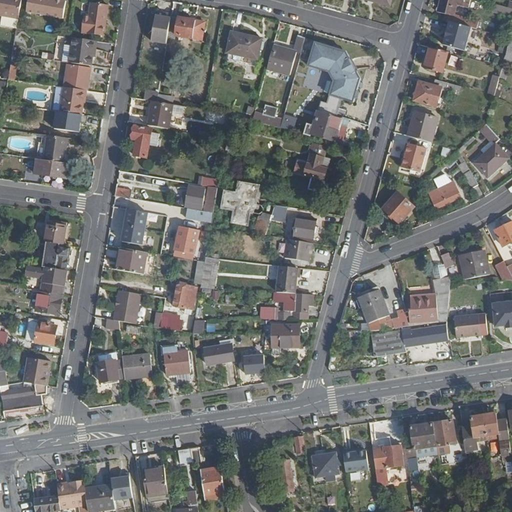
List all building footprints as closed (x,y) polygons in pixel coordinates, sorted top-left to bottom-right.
[(17,29),(22,0),(0,0),(0,15),(4,16),(2,26),(17,29)] [(63,18),(66,0),(62,0),(28,0),(27,12),(63,18)] [(470,10),(472,0),(441,0),(437,14),(455,18),(458,6),(470,10)] [(104,39),(109,8),(92,5),(89,19),(85,18),(82,35),(104,39)] [(507,16),(509,10),(494,6),(493,12),(507,16)] [(168,37),(172,17),(163,15),(162,19),(157,18),(152,44),(167,47),(168,37)] [(193,37),(196,23),(179,20),(179,18),(172,17),(168,37),(193,41),(193,37)] [(478,31),(480,23),(465,19),(463,27),(472,29),(478,31)] [(203,39),(206,24),(196,23),(193,37),(203,39)] [(466,52),(472,29),(463,27),(450,23),(444,46),(466,52)] [(240,59),(244,37),(231,34),(227,56),(240,59)] [(257,63),(263,42),(244,37),(240,59),(257,63)] [(305,42),(305,41),(297,39),(293,53),(273,48),(267,70),(290,77),(296,54),(301,56),(303,51),(305,42)] [(91,68),(95,44),(74,41),(73,45),(66,44),(63,64),(91,68)] [(311,53),(314,44),(305,42),(303,51),(311,53)] [(351,103),(358,82),(354,81),(349,73),(353,71),(348,64),(346,65),(341,59),(341,54),(314,46),(301,90),(351,103)] [(444,76),(449,55),(431,50),(426,71),(444,76)] [(449,56),(447,66),(454,67),(456,58),(449,56)] [(87,93),(90,72),(67,69),(64,90),(83,93),(87,93)] [(494,93),(499,78),(492,76),(487,91),(494,93)] [(290,95),(293,86),(283,83),(280,89),(277,88),(276,91),(290,95)] [(437,110),(442,90),(419,84),(417,90),(422,92),(418,104),(437,110)] [(459,99),(461,89),(449,86),(446,96),(459,99)] [(81,105),(83,93),(64,90),(62,89),(59,114),(81,117),(83,106),(81,105)] [(173,108),(174,101),(158,98),(157,105),(173,108)] [(169,132),(173,108),(157,105),(151,104),(147,128),(169,132)] [(348,129),(341,127),(342,122),(336,119),(338,110),(321,106),(315,129),(307,127),(304,137),(343,148),(348,129)] [(283,123),(255,115),(253,123),(281,131),(283,123)] [(432,145),(438,121),(415,115),(409,139),(432,145)] [(500,141),(487,128),(481,133),(492,144),(493,143),(495,146),(500,141)] [(158,150),(160,137),(152,135),(152,132),(135,129),(132,142),(137,143),(135,152),(148,154),(149,148),(158,150)] [(67,150),(69,140),(46,137),(42,162),(64,165),(66,150),(67,150)] [(420,175),(428,150),(409,145),(402,170),(420,175)] [(493,174),(508,161),(496,147),(475,165),(485,177),(491,172),(493,174)] [(146,161),(148,154),(135,152),(134,159),(146,161)] [(321,195),(330,162),(311,156),(308,167),(299,164),(296,174),(312,178),(308,192),(321,195)] [(68,182),(70,166),(64,165),(42,162),(37,161),(34,177),(68,182)] [(458,166),(462,174),(469,170),(464,162),(458,166)] [(479,187),(470,173),(464,177),(472,191),(479,187)] [(231,210),(229,222),(250,226),(257,183),(235,180),(234,190),(221,188),(218,208),(231,210)] [(460,200),(455,188),(430,199),(435,211),(460,200)] [(201,210),(204,193),(188,190),(185,208),(201,210)] [(130,202),(132,194),(116,191),(115,199),(130,202)] [(400,225),(415,209),(398,195),(384,210),(400,225)] [(286,223),(288,211),(276,209),(268,237),(278,239),(282,222),(286,223)] [(212,225),(213,215),(208,214),(188,211),(186,221),(212,225)] [(143,248),(148,216),(128,212),(123,244),(143,248)] [(258,212),(258,220),(268,221),(269,213),(258,212)] [(315,229),(316,221),(298,218),(296,226),(292,226),(292,231),(296,231),(294,240),(313,243),(314,236),(318,236),(319,229),(315,229)] [(42,235),(43,223),(36,222),(35,234),(42,235)] [(511,244),(511,224),(496,232),(504,248),(511,244)] [(64,247),(66,228),(49,226),(46,244),(47,244),(59,246),(64,247)] [(195,258),(200,234),(181,230),(176,254),(195,258)] [(311,265),(315,246),(290,242),(287,261),(311,265)] [(68,270),(71,250),(59,248),(59,246),(47,244),(44,269),(45,269),(55,271),(56,268),(68,270)] [(143,277),(147,255),(122,251),(119,273),(143,277)] [(488,276),(482,253),(460,259),(466,281),(488,276)] [(454,266),(450,254),(442,257),(447,269),(454,266)] [(213,291),(218,261),(206,259),(201,290),(213,291)] [(511,282),(511,276),(504,262),(500,264),(503,269),(500,270),(506,282),(511,282)] [(63,297),(67,273),(55,271),(45,269),(40,293),(63,297)] [(294,296),(298,271),(280,269),(277,294),(294,296)] [(449,322),(452,283),(449,274),(433,280),(439,293),(439,296),(412,299),(413,311),(409,311),(414,322),(441,320),(441,323),(449,322)] [(193,312),(196,292),(187,290),(187,287),(180,285),(180,289),(178,288),(174,309),(193,312)] [(395,328),(389,290),(380,291),(381,294),(368,295),(373,330),(395,328)] [(135,326),(140,296),(118,292),(114,322),(135,326)] [(59,317),(63,297),(40,293),(36,313),(59,317)] [(305,323),(307,310),(311,310),(312,298),(296,297),(295,307),(286,306),(285,323),(305,323)] [(511,326),(511,303),(493,305),(495,328),(511,326)] [(170,332),(173,318),(162,315),(159,330),(170,332)] [(482,336),(480,316),(455,318),(457,338),(482,336)] [(190,330),(192,321),(184,319),(182,329),(190,330)] [(53,346),(56,328),(49,327),(49,323),(39,321),(35,343),(53,346)] [(201,336),(204,323),(195,322),(193,336),(201,336)] [(450,341),(448,328),(417,333),(411,332),(410,326),(403,327),(395,328),(373,330),(374,336),(372,336),(374,358),(407,353),(407,348),(450,341)] [(139,336),(140,329),(127,327),(125,334),(139,336)] [(300,347),(299,329),(272,329),(272,346),(300,347)] [(235,364),(232,348),(205,352),(209,369),(235,364)] [(191,374),(187,353),(163,357),(166,377),(191,374)] [(242,373),(262,373),(262,353),(241,353),(242,373)] [(153,376),(151,355),(123,358),(126,380),(153,376)] [(48,385),(51,361),(28,357),(24,381),(48,385)] [(6,387),(3,373),(6,372),(4,361),(0,361),(0,395),(4,414),(43,407),(41,396),(46,395),(48,385),(24,381),(24,391),(6,394),(6,387)] [(120,381),(116,362),(98,366),(101,384),(120,381)] [(199,384),(197,374),(188,376),(190,385),(199,384)] [(511,455),(507,419),(497,420),(496,414),(484,416),(487,437),(498,435),(499,443),(502,443),(503,456),(511,455)] [(475,438),(487,437),(484,416),(472,417),(473,427),(463,428),(466,451),(477,449),(475,438)] [(458,445),(455,422),(434,425),(437,448),(458,445)] [(437,448),(434,425),(416,427),(419,451),(437,448)] [(306,453),(303,435),(295,435),(298,454),(306,453)] [(498,441),(490,441),(489,453),(498,453),(498,441)] [(202,462),(199,448),(190,449),(192,463),(192,464),(202,462)] [(405,466),(402,448),(374,451),(377,470),(405,466)] [(192,463),(190,449),(179,451),(181,464),(192,463)] [(340,468),(337,449),(313,452),(316,471),(340,468)] [(371,469),(368,451),(345,454),(348,472),(371,469)] [(293,491),(289,461),(279,462),(283,492),(293,491)] [(170,497),(166,469),(145,472),(149,499),(170,497)] [(225,493),(222,471),(201,474),(204,496),(225,493)] [(88,492),(86,481),(59,485),(61,499),(62,510),(90,506),(88,492)] [(116,507),(113,488),(88,492),(90,506),(90,511),(116,507)] [(62,510),(61,499),(36,503),(37,511),(62,511),(62,510)]
